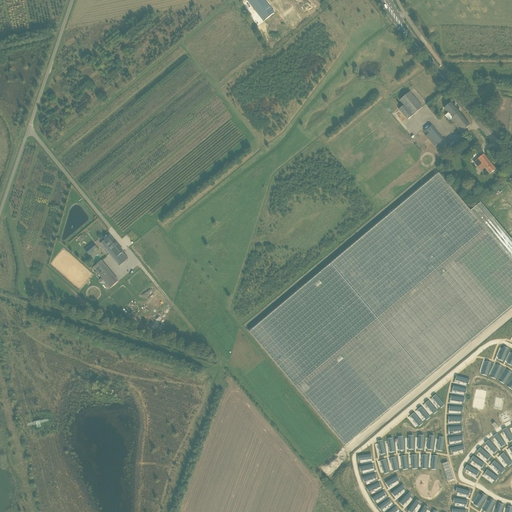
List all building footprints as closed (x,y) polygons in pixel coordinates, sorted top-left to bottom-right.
[(249,0),(265,20),(269,17),(274,13),(263,0),(249,0)] [(290,26),(302,17),(288,0),(276,0),(280,5),(276,8),(290,26)] [(316,6),(311,0),(301,0),(309,11),(316,6)] [(422,107),(409,92),(399,101),(403,106),(399,110),(407,120),(412,116),(422,107)] [(461,133),(470,125),(451,103),(444,108),(448,113),(445,116),(449,121),(451,120),(461,133)] [(447,144),(431,126),(426,131),(429,134),(425,137),(434,147),(438,145),(441,149),(447,144)] [(481,172),(485,168),(490,174),(495,169),(483,155),(473,163),(481,172)] [(250,332),(345,446),(511,305),(511,240),(480,203),(470,211),(439,173),(250,332)] [(110,236),(103,242),(106,245),(104,247),(119,266),(128,258),(110,236)] [(90,254),(97,247),(93,242),(85,250),(90,254)] [(118,281),(111,272),(101,261),(93,268),(102,278),(99,281),(101,283),(104,280),(110,288),(118,281)] [(510,348),(503,345),(499,344),(496,352),(506,356),(510,348)] [(496,352),(493,360),(503,364),(506,356),(496,352)] [(511,358),(506,356),(503,364),(511,368),(511,366),(511,358)] [(490,369),(493,362),(482,359),(480,367),(490,369)] [(500,373),(504,366),(493,362),(490,369),(500,373)] [(509,379),(511,375),(511,370),(504,366),(500,373),(509,379)] [(480,367),(477,375),(479,375),(487,377),(490,369),(480,367)] [(490,369),(487,377),(495,381),(500,373),(490,369)] [(500,373),(495,381),(504,386),(509,379),(500,373)] [(453,378),(452,384),(468,388),(471,378),(457,375),(453,378)] [(452,384),(449,395),(466,398),(468,388),(452,384)] [(436,392),(428,399),(439,412),(446,406),(446,404),(436,392)] [(449,395),(447,405),(465,407),(466,398),(449,395)] [(428,399),(421,405),(431,417),(439,412),(428,399)] [(420,405),(414,411),(425,424),(431,417),(421,405),(420,405)] [(447,405),(446,416),(464,416),(465,407),(447,405)] [(413,411),(406,418),(415,428),(420,428),(425,424),(414,411),(413,411)] [(446,416),(446,427),(464,425),(464,416),(446,416)] [(464,425),(446,427),(446,437),(465,435),(464,425)] [(498,431),(497,432),(507,446),(509,445),(511,443),(511,435),(507,426),(502,428),(498,431)] [(489,437),(489,438),(500,452),(501,450),(505,448),(507,446),(497,432),(493,434),(489,437)] [(404,435),(393,436),(395,454),(405,452),(404,435)] [(414,435),(404,435),(405,452),(414,452),(414,435)] [(414,435),(414,452),(423,452),(425,435),(414,435)] [(425,435),(423,452),(433,452),(435,436),(425,435)] [(465,435),(446,437),(448,447),(466,444),(465,435)] [(393,436),(383,438),(386,456),(395,454),(393,436)] [(435,436),(433,452),(447,454),(445,437),(436,436),(435,436)] [(383,438),(374,444),(375,459),(386,456),(383,438)] [(481,445),(480,446),(493,458),(494,456),(498,453),(500,452),(489,438),(485,441),(481,445)] [(357,457),(356,460),(357,466),(375,463),(373,443),(359,455),(357,457)] [(466,444),(448,447),(449,453),(450,459),(467,455),(467,450),(466,444)] [(474,452),(473,454),(487,465),(488,463),(491,460),(493,458),(480,446),(478,448),(474,452)] [(498,455),(494,458),(507,471),(510,468),(511,466),(511,462),(504,450),(503,451),(498,455)] [(407,454),(409,471),(418,471),(418,453),(407,454)] [(418,453),(418,471),(427,472),(428,454),(418,453)] [(407,454),(396,455),(399,472),(400,472),(409,471),(407,454)] [(428,454),(427,472),(439,473),(440,455),(428,454)] [(468,461),(466,463),(481,473),(483,470),(485,467),(487,465),(473,454),(471,457),(468,461)] [(396,455),(385,458),(390,474),(399,472),(396,455)] [(385,458),(376,461),(381,477),(390,474),(385,458)] [(490,464),(486,468),(501,478),(503,475),(506,471),(507,471),(494,458),(494,459),(490,464)] [(455,482),(448,462),(442,464),(449,484),(455,482)] [(375,463),(357,466),(360,477),(377,473),(375,463)] [(462,470),(462,473),(463,477),(466,480),(476,483),(478,478),(480,474),(481,473),(466,463),(465,465),(462,470)] [(482,474),(479,479),(495,487),(497,483),(500,479),(501,478),(486,468),(482,474)] [(390,474),(381,477),(388,492),(403,483),(399,472),(390,474)] [(377,473),(360,477),(364,487),(381,481),(377,473)] [(381,481),(364,487),(370,498),(385,490),(381,481)] [(403,483),(388,492),(396,502),(408,491),(403,483)] [(458,484),(453,497),(470,500),(473,488),(458,484)] [(472,498),(471,505),(473,507),(476,509),(478,511),(488,496),(487,495),(485,494),(483,492),(481,490),(477,488),(475,487),(474,490),(472,498)] [(385,490),(370,498),(376,507),(390,498),(385,490)] [(408,491),(396,502),(405,511),(415,498),(408,491)] [(488,496),(478,511),(479,511),(480,511),(490,511),(496,501),(494,500),(492,498),(489,497),(488,496)] [(453,497),(452,508),(468,510),(470,500),(453,497)] [(390,498),(376,507),(379,511),(387,511),(396,505),(390,498)] [(415,498),(405,511),(418,511),(423,505),(415,498)] [(496,501),(490,511),(502,511),(504,504),(502,503),(499,502),(497,501),(496,501)]
